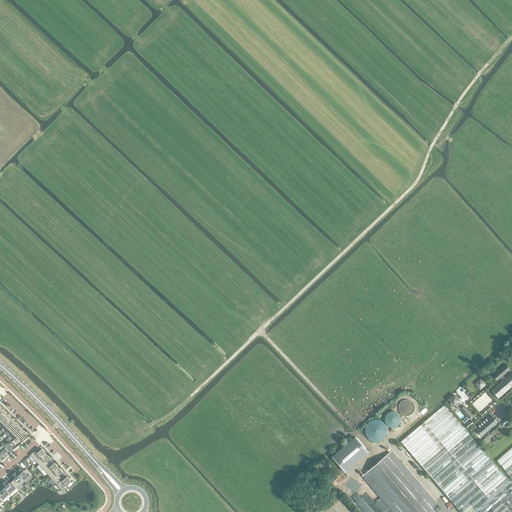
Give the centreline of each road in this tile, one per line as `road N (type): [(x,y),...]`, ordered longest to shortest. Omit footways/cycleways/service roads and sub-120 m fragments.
road 1 (track): [(101,425),(152,425),(261,330),(414,182),(476,75),(511,36)]
road 2 (secondary): [(103,472),(0,364)]
